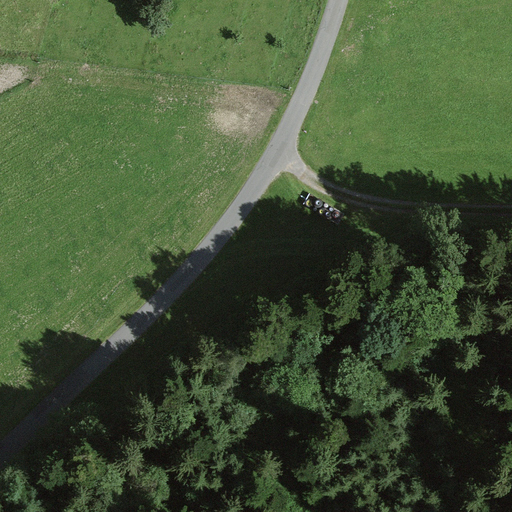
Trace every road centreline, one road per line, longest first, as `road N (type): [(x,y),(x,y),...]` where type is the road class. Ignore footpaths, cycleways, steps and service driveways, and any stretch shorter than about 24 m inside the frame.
road 1 (unclassified): [(0,464),(225,241),(283,153),(342,0)]
road 2 (track): [(511,217),(347,204),(307,182),(283,153)]
